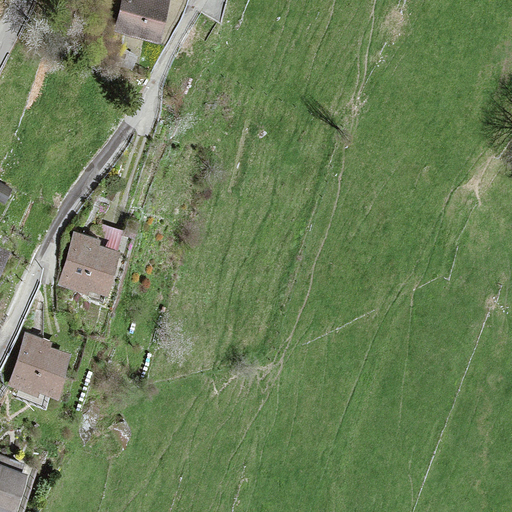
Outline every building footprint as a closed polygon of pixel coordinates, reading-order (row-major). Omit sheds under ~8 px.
[(125,0),(118,30),(158,40),(167,0),(125,0)] [(74,234),(59,283),(87,292),(88,287),(105,292),(117,252),(95,245),(97,240),(74,234)] [(0,247),(0,270),(9,252),(0,247)] [(27,335),(10,386),(37,395),(39,390),(57,396),(71,355),(48,347),(49,342),(27,335)] [(20,473),(23,464),(0,456),(0,511),(12,511),(26,475),(20,473)]
